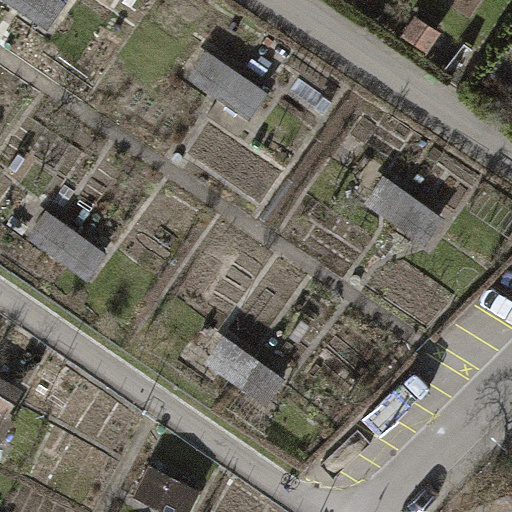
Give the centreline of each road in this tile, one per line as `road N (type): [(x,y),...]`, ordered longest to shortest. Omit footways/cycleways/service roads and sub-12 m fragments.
road 1 (residential): [(277,0),(511,154)]
road 2 (residential): [(511,363),(353,511)]
